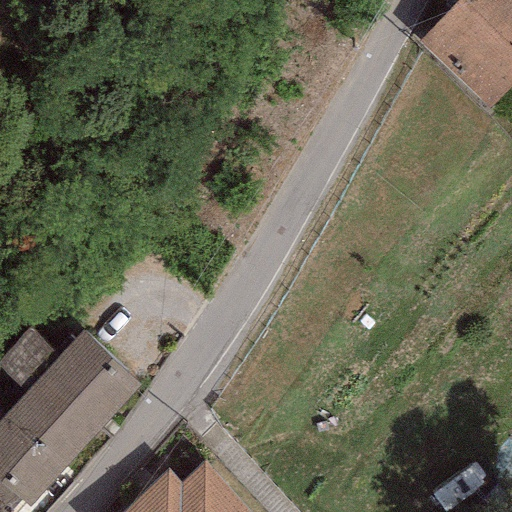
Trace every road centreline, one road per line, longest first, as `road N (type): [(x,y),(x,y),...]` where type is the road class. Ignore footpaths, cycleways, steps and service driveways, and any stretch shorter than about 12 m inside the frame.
road 1 (residential): [(154,407),(379,0)]
road 2 (residential): [(256,511),(154,407)]
road 3 (residential): [(154,407),(61,511)]
